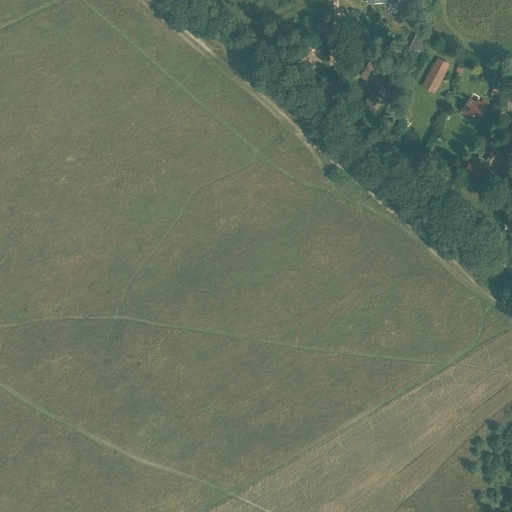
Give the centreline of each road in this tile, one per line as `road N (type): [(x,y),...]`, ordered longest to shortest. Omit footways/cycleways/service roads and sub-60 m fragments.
road 1 (track): [(85,0),(283,172),(389,217),(511,320)]
road 2 (unknown): [(511,306),(150,0)]
road 3 (track): [(194,0),(511,269)]
road 4 (track): [(207,511),(511,334)]
road 5 (track): [(0,384),(148,463),(268,511)]
road 6 (track): [(337,0),(345,129)]
